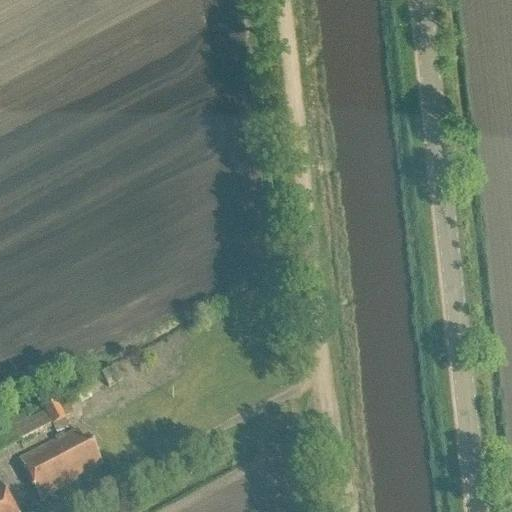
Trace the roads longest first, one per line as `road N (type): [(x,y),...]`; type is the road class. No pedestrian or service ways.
road 1 (unclassified): [(338,511),(282,0)]
road 2 (tertiary): [(476,511),(424,0)]
